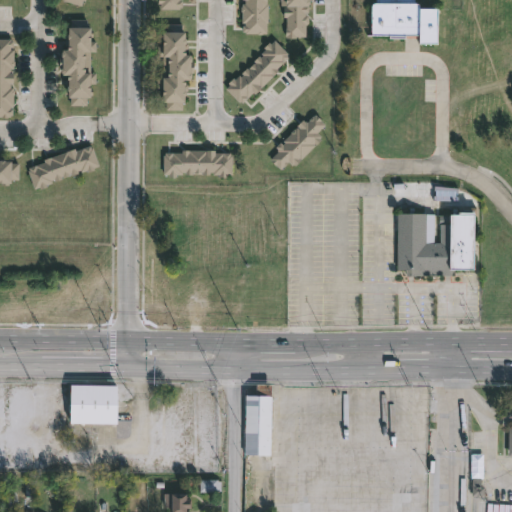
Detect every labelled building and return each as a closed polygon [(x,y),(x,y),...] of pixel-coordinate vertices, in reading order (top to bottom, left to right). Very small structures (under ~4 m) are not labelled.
[(181,0),(181,7),(179,7),(179,9),(160,9),(160,4),(157,4),(157,0),(181,0)] [(266,0),(267,18),(265,18),(266,34),(257,34),(257,33),(244,33),(244,32),(242,32),(242,25),(244,25),(244,23),(241,23),(241,12),(240,4),(244,4),(244,0),(266,0)] [(308,0),(308,4),(307,4),(307,13),(305,13),(305,38),(285,37),(285,36),(285,17),(283,17),(283,7),(280,7),(280,0),(308,0)] [(415,0),(416,6),(438,7),(436,45),(418,44),(418,36),(404,36),(404,40),(388,39),(388,36),(371,35),(372,5),(374,5),(374,0),(415,0)] [(85,28),(89,28),(89,30),(91,30),(91,37),(89,37),(89,42),(95,42),(95,51),(89,51),(89,74),(95,74),(94,84),(89,83),(89,89),(91,89),(91,95),(88,95),(88,98),(86,98),(86,106),(69,106),(69,98),(66,98),(67,92),(65,92),(65,87),(66,87),(66,76),(60,76),(60,74),(60,67),(58,67),(58,59),(60,59),(60,52),(61,52),(61,50),(66,50),(66,35),(66,28),(69,28),(69,19),(86,20),(85,28)] [(183,24),(183,33),(185,33),(185,39),(186,41),(186,44),(188,44),(188,50),(185,50),(185,56),(191,56),(191,57),(192,58),(192,62),(194,62),(193,73),(191,73),(192,74),(192,78),(191,79),(191,81),(186,81),(186,85),(188,85),(188,92),(186,92),(186,97),(185,97),(185,103),(182,103),(182,110),(165,110),(165,103),(156,103),(156,78),(162,78),(162,58),(157,58),(157,46),(163,46),(163,33),(166,33),(166,24),(183,24)] [(0,39),(9,39),(10,41),(11,41),(11,47),(9,47),(9,50),(13,50),(13,66),(13,69),(11,69),(11,83),(10,83),(10,87),(13,87),(13,96),(12,96),(12,106),(9,106),(9,109),(11,109),(11,115),(7,115),(7,117),(0,117),(0,39)] [(274,41),(288,54),(287,55),(289,57),(277,69),(279,71),(255,95),(253,93),(242,104),(241,102),(239,103),(225,89),(229,85),(228,84),(233,78),(235,80),(239,76),(241,77),(243,75),(242,74),(247,69),(248,70),(255,62),(254,61),(259,56),(261,58),(263,55),(261,54),(265,49),(264,48),(269,43),(271,44),(274,41)] [(314,115),(324,125),(316,133),(320,136),(318,138),(320,140),(315,145),(314,144),(300,158),(299,157),(297,159),(300,161),(295,166),(292,164),(291,166),(288,162),(280,170),(269,159),(278,151),(274,148),(280,143),(282,145),(284,143),(282,141),(293,129),(296,127),(296,126),(302,120),(306,123),(314,115)] [(89,146),(90,148),(91,148),(98,166),(92,168),(93,171),(87,173),(86,170),(80,172),(80,171),(76,172),(77,173),(70,176),(70,174),(62,177),(62,176),(59,177),(60,180),(55,182),(54,180),(50,181),(51,183),(46,185),(47,187),(40,190),(39,187),(33,189),(27,171),(29,170),(28,168),(43,162),(42,160),(74,149),(74,151),(89,146)] [(218,147),(218,153),(229,154),(229,156),(231,156),(231,174),(225,174),(225,178),(218,178),(218,174),(212,174),(212,172),(209,172),(209,175),(202,175),(202,172),(199,172),(191,172),(191,175),(185,175),(185,172),(182,172),(182,174),(175,174),(175,177),(168,177),(168,175),(162,175),(162,155),(165,155),(165,153),(181,153),(181,150),(210,150),(210,147),(218,147)] [(0,162),(3,162),(9,162),(9,164),(18,164),(18,179),(8,179),(8,184),(8,185),(0,185),(0,162)] [(460,210),(460,212),(474,212),(474,269),(455,269),(455,276),(416,275),(416,277),(407,277),(407,271),(398,271),(398,215),(421,215),(421,214),(454,214),(454,210),(460,210)] [(270,383),(269,454),(243,454),(245,393),(255,394),(256,383),(270,383)] [(91,423),(69,422),(69,384),(116,384),(115,423),(91,423)] [(185,498),(190,498),(190,507),(186,507),(186,511),(171,511),(171,507),(164,508),(164,493),(185,493),(185,498)]
